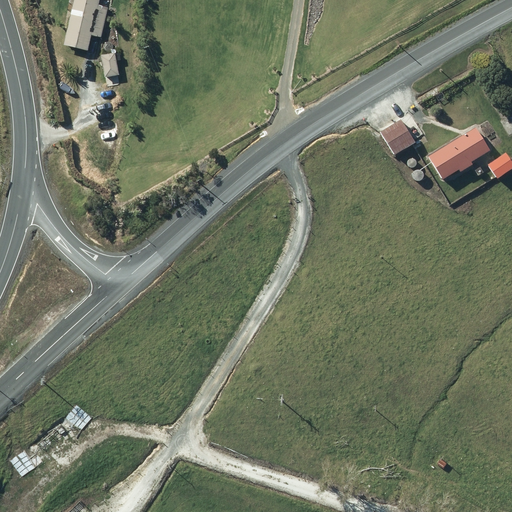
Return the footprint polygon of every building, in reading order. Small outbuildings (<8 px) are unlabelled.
[(73,0),(65,47),(89,52),(92,39),(101,40),(106,12),(99,11),(101,0),(73,0)] [(103,58),(106,81),(119,79),(115,56),(103,58)] [(404,125),(384,135),(395,156),(415,145),(404,125)] [(432,158),(444,180),(488,155),(475,134),(432,158)] [(485,169),(493,182),(511,170),(511,156),(510,154),(485,169)] [(50,459),(52,458),(74,440),(60,423),(36,442),(50,459)] [(45,508),(59,494),(61,492),(51,483),(43,492),(47,496),(40,503),(45,508)]
